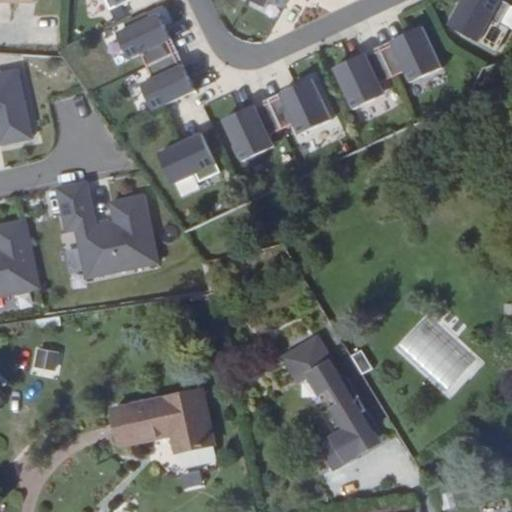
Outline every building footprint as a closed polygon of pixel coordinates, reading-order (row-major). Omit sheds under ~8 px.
[(108,0),(114,11),(138,0),(108,0)] [(285,0),(248,0),(264,9),(268,3),(280,9),(285,0)] [(500,0),(461,0),(448,26),(479,42),(501,1),(500,0)] [(157,14),(115,33),(128,60),(139,55),(169,41),(157,14)] [(422,27),(389,43),(409,84),(441,69),(422,27)] [(169,41),(139,55),(145,68),(175,54),(169,41)] [(365,54),(333,69),(353,110),(384,96),(365,54)] [(181,65),(140,85),(152,112),(194,92),(181,65)] [(0,145),(29,139),(15,72),(0,75),(0,145)] [(312,79),(281,94),(300,135),(332,120),(312,79)] [(253,107),(222,122),(241,163),(273,148),(253,107)] [(188,133),(209,127),(206,115),(184,120),(188,133)] [(201,133),(159,153),(173,185),(216,165),(201,133)] [(84,280),(155,265),(141,198),(108,204),(112,224),(93,228),(84,184),(55,190),(64,233),(74,231),(84,280)] [(0,297),(36,290),(22,223),(0,227),(0,297)] [(350,447),(375,432),(362,410),(357,413),(313,340),(280,359),(295,384),(308,376),(320,395),(327,391),(335,405),(328,409),(342,432),(329,440),(343,463),(356,455),(350,447)] [(35,348),(31,368),(57,372),(60,352),(35,348)] [(357,413),(362,410),(343,380),(339,382),(357,413)] [(210,445),(197,390),(108,409),(116,446),(166,435),(171,454),(210,445)] [(329,471),(343,463),(329,440),(315,448),(329,471)]
